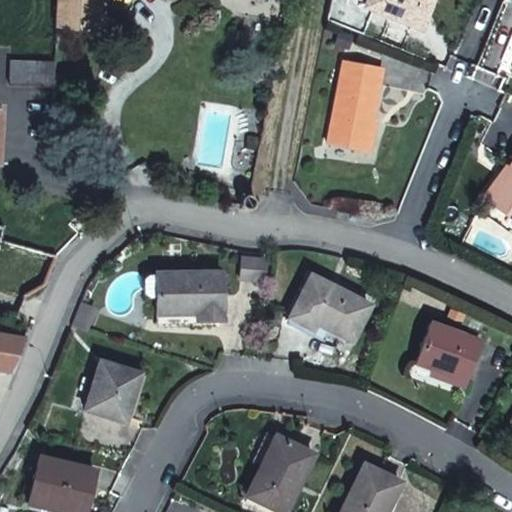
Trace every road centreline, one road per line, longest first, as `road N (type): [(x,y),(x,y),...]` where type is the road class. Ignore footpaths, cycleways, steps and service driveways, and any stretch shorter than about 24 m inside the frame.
road 1 (residential): [(0,426),(76,260),(102,228),(132,217),(160,213),(264,231),(342,228),(511,296)]
road 2 (residential): [(511,487),(363,404),(302,387),(215,383),(180,403),(135,511)]
road 3 (track): [(310,0),(264,231)]
